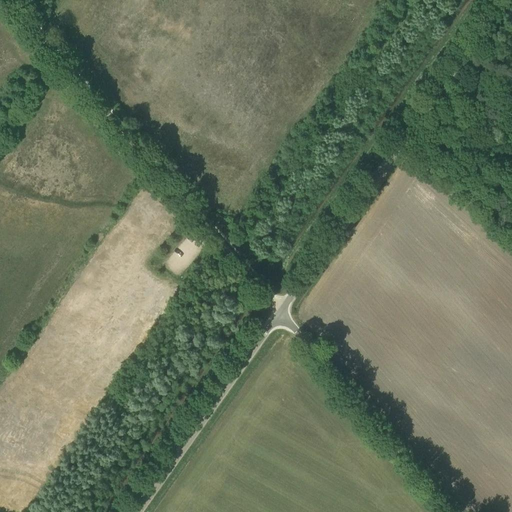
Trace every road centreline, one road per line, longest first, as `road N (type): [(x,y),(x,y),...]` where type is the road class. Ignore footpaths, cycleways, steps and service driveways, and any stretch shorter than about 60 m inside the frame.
road 1 (unclassified): [(280,311),(501,0)]
road 2 (track): [(280,311),(34,30)]
road 3 (unclassified): [(454,511),(280,311)]
road 4 (unclassified): [(137,511),(280,311)]
